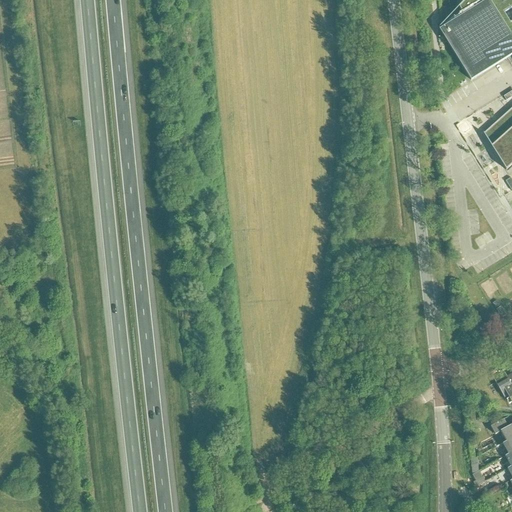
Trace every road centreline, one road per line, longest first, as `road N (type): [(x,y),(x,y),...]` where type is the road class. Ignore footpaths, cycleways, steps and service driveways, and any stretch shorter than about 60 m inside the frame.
road 1 (motorway): [(86,0),(140,511)]
road 2 (motorway): [(165,511),(113,0)]
road 3 (tertiary): [(392,0),(436,372)]
road 4 (track): [(273,490),(439,393)]
road 5 (tertiary): [(436,372),(444,511)]
